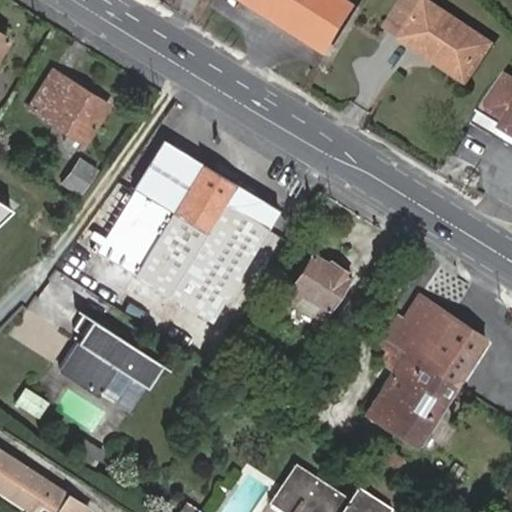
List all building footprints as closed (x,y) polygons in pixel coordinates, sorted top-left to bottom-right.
[(347,0),(259,0),(326,42),(352,3),(347,0)] [(461,82),(489,42),(426,0),(418,13),(408,5),(389,32),(461,82)] [(82,141),(107,101),(54,68),(29,108),(69,134),(66,140),(75,147),(80,140),(82,141)] [(511,76),(504,72),(479,109),(511,128),(511,76)] [(85,197),(103,172),(79,156),(61,182),(85,197)] [(226,201),(236,184),(201,163),(175,203),(139,180),(97,244),(213,317),(269,226),(226,201)] [(0,216),(10,206),(0,199),(0,216)] [(329,260),(327,263),(311,255),(285,295),(320,317),(349,272),(329,260)] [(392,328),(381,345),(390,350),(451,389),(484,338),(417,296),(395,329),(392,328)] [(349,336),(366,310),(349,300),(333,326),(349,336)] [(159,360),(82,311),(72,326),(80,331),(57,365),(93,388),(98,380),(117,393),(131,372),(145,382),(159,360)] [(451,389),(390,350),(383,361),(392,367),(366,409),(417,442),(451,389)] [(117,393),(98,380),(93,388),(111,401),(117,393)] [(22,381),(13,396),(36,410),(45,396),(22,381)] [(85,463),(94,447),(75,434),(65,450),(85,463)] [(391,474),(402,457),(368,436),(357,453),(391,474)] [(34,511),(40,504),(51,511),(82,511),(86,507),(0,449),(0,490),(33,511),(34,511)] [(359,487),(350,499),(298,466),(275,502),(289,511),(383,511),(388,505),(359,487)]
